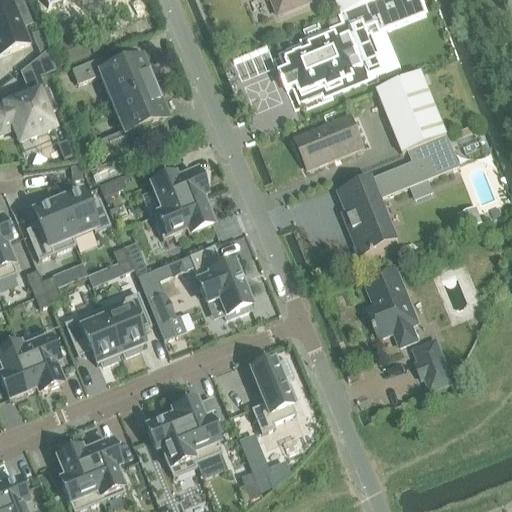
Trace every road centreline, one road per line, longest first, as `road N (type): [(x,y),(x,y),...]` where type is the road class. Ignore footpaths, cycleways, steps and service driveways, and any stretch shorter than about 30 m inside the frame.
road 1 (residential): [(303,321),(168,0)]
road 2 (residential): [(303,321),(0,445)]
road 3 (residential): [(379,511),(303,321)]
